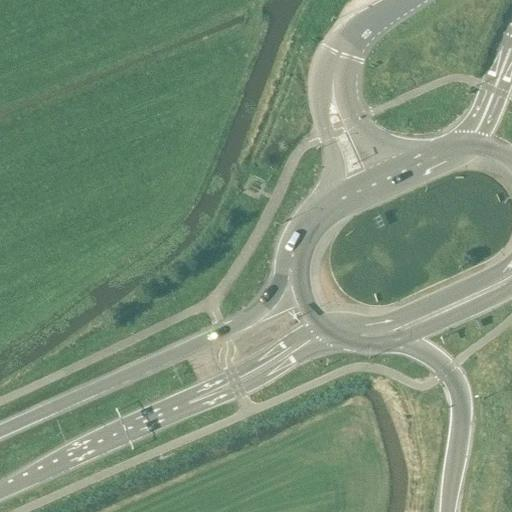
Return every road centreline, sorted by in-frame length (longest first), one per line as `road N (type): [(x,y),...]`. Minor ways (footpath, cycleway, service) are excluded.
road 1 (primary): [(295,256),(249,316),(0,433)]
road 2 (primary): [(0,491),(193,402)]
road 3 (primary): [(319,325),(383,324),(511,265)]
road 4 (motorway): [(402,338),(457,387),(469,435),(466,511)]
road 5 (primary): [(193,402),(224,396),(332,338)]
road 6 (primary): [(193,402),(319,325)]
road 7 (tertiary): [(338,58),(318,114),(336,200)]
road 8 (tertiary): [(382,179),(354,121),(338,58)]
road 9 (primary): [(402,338),(511,289)]
